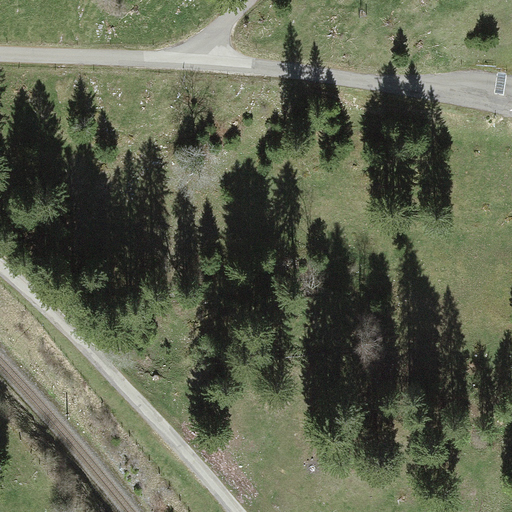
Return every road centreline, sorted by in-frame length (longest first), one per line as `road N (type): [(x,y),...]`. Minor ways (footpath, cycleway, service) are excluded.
road 1 (unclassified): [(0,267),(109,370),(236,511)]
road 2 (unclassified): [(511,107),(271,68),(182,62)]
road 3 (unclassified): [(182,62),(0,53)]
